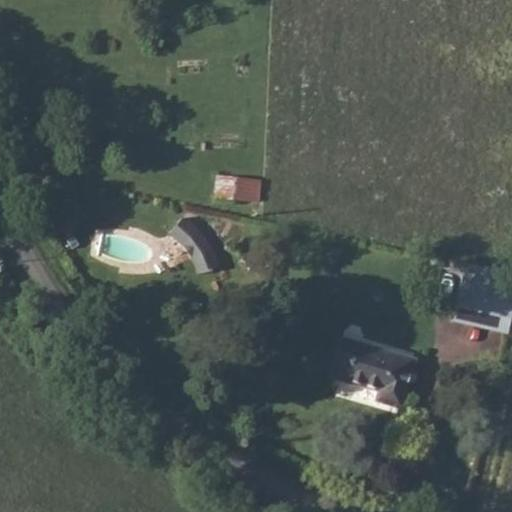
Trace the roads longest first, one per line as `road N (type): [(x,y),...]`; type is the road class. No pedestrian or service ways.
road 1 (unclassified): [(0,205),(36,269),(155,415),(249,475),(334,511)]
road 2 (track): [(511,388),(480,511)]
